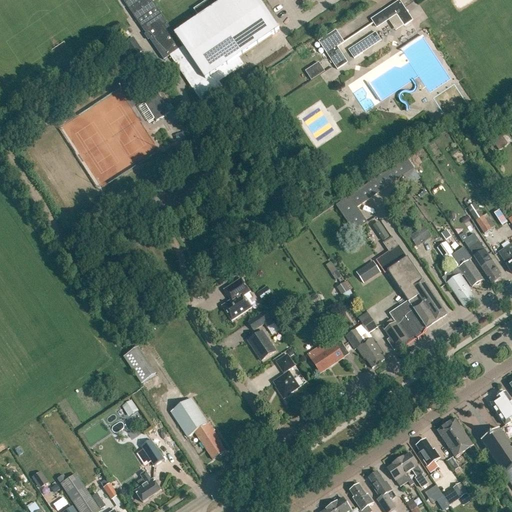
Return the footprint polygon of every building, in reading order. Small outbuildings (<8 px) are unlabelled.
[(174,35),(150,0),(122,0),(163,60),(169,56),(201,103),(223,88),(219,82),(244,66),(239,58),(279,31),(258,0),(225,0),(224,1),(222,0),(207,0),(193,10),(199,18),(174,35)] [(413,21),(399,1),(371,20),(377,29),(397,15),(404,27),(413,21)] [(337,70),(347,63),(337,48),(344,43),(336,31),(328,36),(319,42),(337,70)] [(354,58),(382,40),(376,32),(349,50),(354,58)] [(133,58),(141,52),(132,39),(124,45),(133,58)] [(311,81),(325,72),(319,63),(305,72),(311,81)] [(156,122),(170,113),(158,95),(144,103),(156,122)] [(502,136),(492,143),(499,151),(508,145),(502,136)] [(354,233),(367,224),(357,208),(414,170),(406,159),(336,206),(354,233)] [(487,222),(483,217),(475,205),(468,210),(484,234),(491,230),(495,227),(490,220),(487,222)] [(498,210),(493,213),(500,225),(505,222),(498,210)] [(211,216),(220,223),(223,219),(214,212),(211,216)] [(379,221),(373,224),(380,239),(386,236),(379,221)] [(417,247),(432,237),(425,225),(409,236),(417,247)] [(448,232),(442,235),(445,240),(451,237),(448,232)] [(474,234),(464,241),(469,249),(479,242),(474,234)] [(392,237),(382,243),(389,253),(397,264),(387,271),(388,272),(402,294),(407,301),(422,323),(426,329),(446,315),(422,280),(407,258),(406,258),(392,237)] [(486,256),(483,252),(485,250),(479,242),(469,249),(480,264),(479,264),(491,282),(492,282),(494,283),(498,280),(498,277),(501,276),(499,273),(499,272),(488,255),(486,256)] [(446,243),(438,248),(446,260),(453,255),(446,243)] [(511,243),(498,253),(505,263),(511,274),(511,273),(511,243)] [(483,280),(482,280),(474,268),(469,261),(472,259),(465,248),(453,256),(460,266),(458,267),(459,268),(462,274),(472,288),(475,285),(477,286),(480,284),(480,282),(483,280)] [(385,274),(388,272),(387,271),(397,264),(389,253),(377,261),(382,270),(385,274)] [(371,261),(354,273),(362,284),(379,272),(371,261)] [(326,265),(336,280),(341,277),(331,262),(326,265)] [(448,283),(464,307),(475,300),(470,292),(471,290),(460,275),(462,274),(459,268),(443,279),(446,284),(448,283)] [(231,322),(251,308),(244,297),(250,292),(241,279),(223,291),(230,301),(221,307),(231,322)] [(342,295),(350,290),(345,282),(337,288),(342,295)] [(264,289),(257,294),(263,302),(269,298),(264,289)] [(421,324),(422,323),(407,301),(388,314),(393,321),(407,340),(412,337),(413,329),(419,330),(421,324)] [(253,331),(271,319),(266,311),(248,323),(253,331)] [(368,334),(377,328),(370,316),(361,322),(368,334)] [(408,341),(407,340),(393,321),(392,322),(391,320),(383,325),(384,327),(382,328),(390,339),(387,341),(394,351),(408,341)] [(275,324),(268,329),(272,335),(279,330),(275,324)] [(366,359),(372,369),(385,361),(380,353),(381,352),(371,338),(364,343),(355,329),(345,336),(354,350),(356,348),(364,360),(366,359)] [(261,362),(276,352),(262,331),(247,341),(261,362)] [(311,360),(320,373),(344,358),(338,349),(344,346),(337,335),(331,339),(334,344),(311,360)] [(136,346),(121,356),(139,383),(154,373),(136,346)] [(289,373),(288,371),(294,366),(287,356),(276,363),(285,375),(273,383),(279,392),(278,392),(283,400),(291,395),(290,394),(299,388),(289,372),(289,373)] [(483,396),(489,404),(496,399),(494,396),(498,393),(494,388),(483,396)] [(505,394),(504,394),(503,394),(502,393),(501,394),(500,394),(499,394),(499,395),(498,395),(498,396),(498,397),(498,398),(498,399),(490,404),(505,427),(511,422),(511,403),(505,394)] [(208,425),(191,400),(171,413),(188,438),(195,433),(213,461),(225,453),(219,443),(220,442),(213,432),(215,431),(210,424),(208,425)] [(457,425),(454,421),(447,426),(438,433),(456,459),(464,453),(470,462),(476,458),(470,450),(473,448),(457,424),(457,425)] [(511,448),(499,430),(481,442),(503,475),(505,474),(511,485),(511,448)] [(154,467),(164,460),(151,441),(141,448),(154,467)] [(430,474),(431,474),(438,469),(434,463),(440,459),(434,451),(433,451),(426,441),(417,447),(421,453),(419,454),(426,464),(427,467),(426,468),(430,474)] [(398,461),(407,475),(412,471),(416,478),(415,479),(421,488),(427,484),(421,475),(422,475),(417,467),(409,454),(403,458),(403,457),(398,461)] [(447,462),(454,472),(459,468),(453,458),(447,462)] [(407,475),(398,461),(392,465),(387,469),(400,488),(405,485),(408,483),(411,487),(414,485),(407,475)] [(40,489),(48,483),(41,471),(32,477),(40,489)] [(152,481),(146,472),(141,476),(143,480),(138,483),(141,489),(136,493),(143,504),(161,492),(154,481),(152,481)] [(385,484),(378,473),(369,479),(373,486),(372,486),(380,499),(377,501),(384,511),(391,511),(396,509),(387,495),(392,491),(386,483),(385,484)] [(78,511),(98,511),(99,511),(75,475),(66,480),(63,475),(57,479),(78,511)] [(460,484),(453,489),(460,499),(467,494),(460,484)] [(57,485),(51,489),(54,494),(61,491),(57,485)] [(111,501),(117,496),(109,485),(103,489),(111,501)] [(366,497),(359,486),(350,492),(354,498),(353,499),(361,511),(360,511),(371,511),(368,507),(373,504),(368,496),(366,497)] [(433,503),(444,496),(437,486),(426,493),(433,503)] [(100,510),(105,507),(96,494),(92,498),(100,510)] [(443,498),(437,502),(443,511),(450,508),(443,498)] [(331,506),(335,511),(351,511),(343,499),(337,502),(331,506)] [(412,511),(420,511),(413,500),(407,503),(412,511)]
